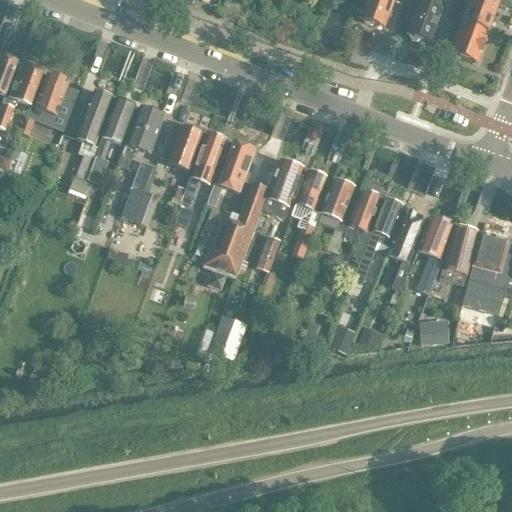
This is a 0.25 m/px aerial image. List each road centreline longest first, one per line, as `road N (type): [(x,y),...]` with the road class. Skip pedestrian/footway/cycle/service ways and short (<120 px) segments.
road 1 (secondary): [(511,401),(0,493)]
road 2 (tertiary): [(491,157),(67,0)]
road 3 (secondary): [(173,511),(511,427)]
